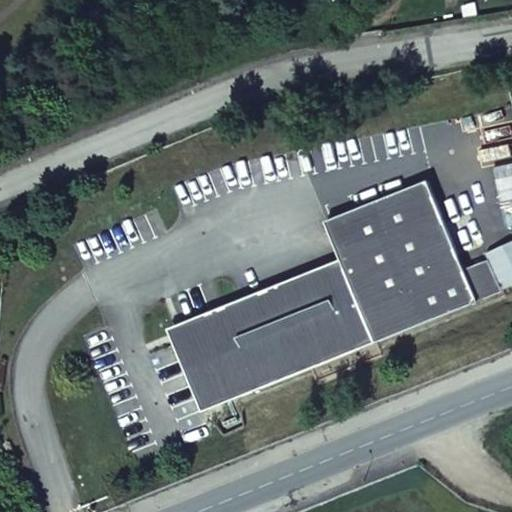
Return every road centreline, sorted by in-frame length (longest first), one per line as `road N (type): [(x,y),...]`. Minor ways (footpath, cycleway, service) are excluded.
road 1 (residential): [(511,36),(263,81),(0,196)]
road 2 (unknown): [(55,511),(31,398),(36,357),(55,329),(108,282),(316,189)]
road 3 (tertiary): [(191,511),(511,385)]
